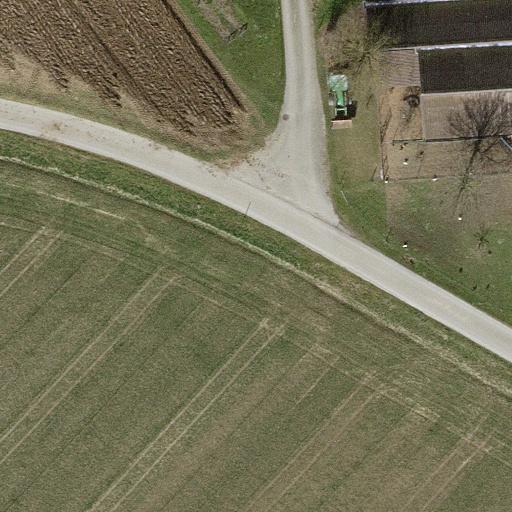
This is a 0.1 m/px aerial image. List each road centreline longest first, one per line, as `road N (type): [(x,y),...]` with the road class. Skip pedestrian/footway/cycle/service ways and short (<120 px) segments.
road 1 (unclassified): [(0,108),(144,146),(511,345)]
road 2 (unknown): [(288,221),(294,138),(286,0)]
